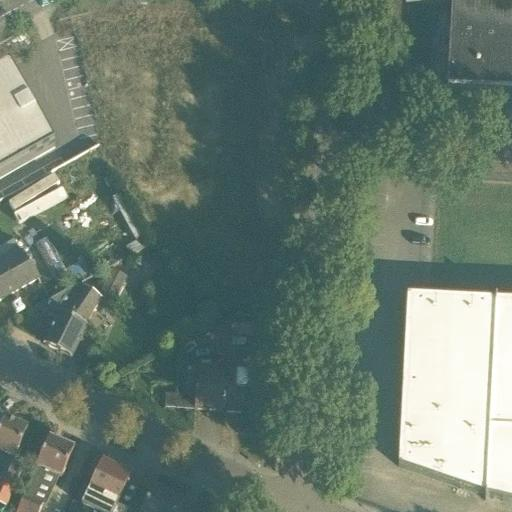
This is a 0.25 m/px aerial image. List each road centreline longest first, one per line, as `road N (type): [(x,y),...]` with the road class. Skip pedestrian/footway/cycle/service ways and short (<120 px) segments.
road 1 (unclassified): [(316,511),(308,450),(327,143)]
road 2 (unclassified): [(312,511),(0,360)]
road 3 (unclassified): [(511,152),(327,143)]
road 4 (unclassified): [(327,143),(351,0)]
